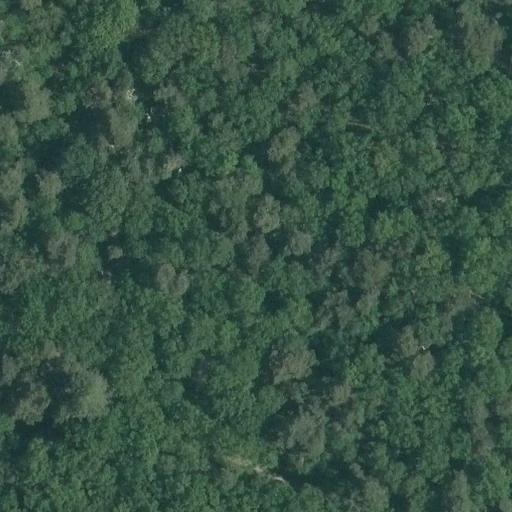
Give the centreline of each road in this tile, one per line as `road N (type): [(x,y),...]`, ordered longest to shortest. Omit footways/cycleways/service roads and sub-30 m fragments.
road 1 (track): [(381,511),(267,476),(122,400)]
road 2 (track): [(0,511),(122,400)]
road 3 (track): [(122,400),(0,304)]
